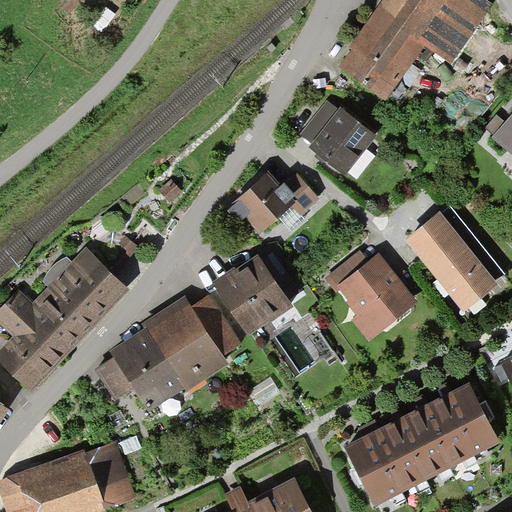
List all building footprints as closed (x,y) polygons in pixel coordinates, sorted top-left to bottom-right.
[(431,42),(458,60),(497,2),(494,0),(390,0),(370,30),(353,55),(346,65),(393,97),(431,42)] [(302,134),(312,142),(337,110),(327,102),(302,134)] [(346,174),(376,136),(340,107),(337,110),(312,142),(309,145),(324,157),(346,174)] [(511,111),(492,137),(511,153),(511,111)] [(244,211),(261,228),(292,199),(303,210),(317,197),(297,176),(282,191),(266,173),(236,202),(244,211)] [(173,179),(160,190),(170,202),(183,191),(173,179)] [(441,215),(407,241),(446,291),(439,296),(461,323),(501,290),(441,215)] [(109,269),(117,277),(139,247),(126,237),(118,246),(123,250),(109,269)] [(109,269),(87,247),(72,262),(67,258),(58,263),(49,272),(43,282),(49,287),(33,303),(19,290),(0,309),(0,324),(14,338),(0,351),(0,359),(31,390),(65,356),(83,337),(90,330),(130,290),(117,277),(109,269)] [(337,293),(341,290),(338,286),(369,261),(361,251),(325,279),(337,293)] [(419,302),(382,252),(369,261),(369,262),(365,265),(338,286),(341,290),(348,300),(346,301),(358,316),(353,320),(368,340),(419,302)] [(249,336),(292,306),(257,255),(238,268),(236,270),(234,267),(211,283),(249,336)] [(133,388),(148,411),(185,387),(187,390),(230,362),(226,357),(246,345),(211,292),(192,304),(186,295),(142,324),(147,331),(114,353),(116,356),(95,369),(115,399),(133,388)] [(511,375),(511,352),(503,357),(511,375)] [(373,503),(497,438),(466,379),(453,387),(429,399),(405,411),(381,424),(359,435),(342,444),(373,503)] [(0,424),(11,408),(0,400),(0,424)] [(135,497),(115,442),(86,453),(85,449),(3,479),(0,484),(0,490),(8,511),(104,511),(103,509),(135,497)] [(318,511),(300,476),(259,497),(252,483),(229,495),(237,508),(229,511),(318,511)]
